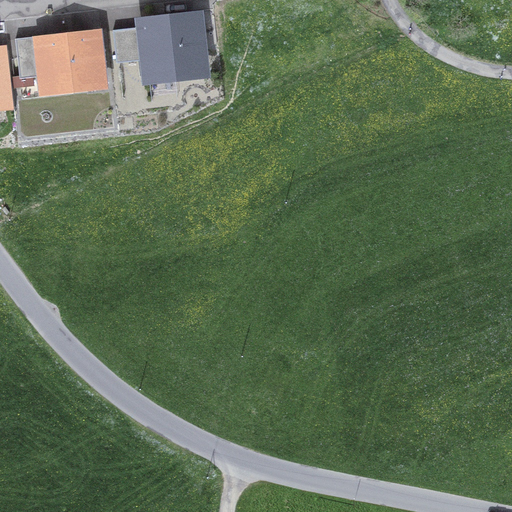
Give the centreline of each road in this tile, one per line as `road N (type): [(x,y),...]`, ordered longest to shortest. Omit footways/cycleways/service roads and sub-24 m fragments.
road 1 (unclassified): [(0,264),(114,392),(198,441),(317,479),(487,511)]
road 2 (track): [(390,0),(408,27),(448,57),(511,73)]
